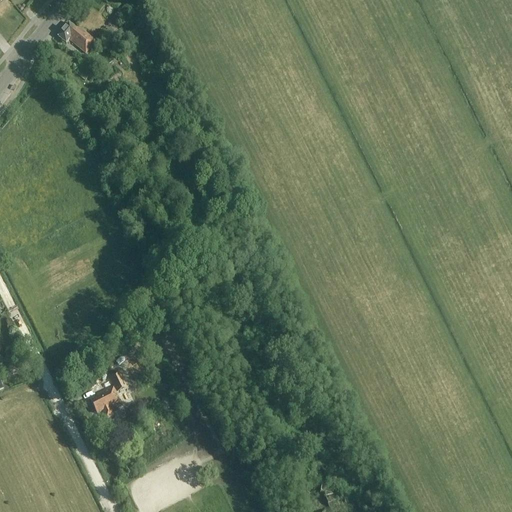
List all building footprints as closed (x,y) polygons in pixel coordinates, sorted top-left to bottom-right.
[(84,35),(69,23),(58,37),(66,44),(70,40),(86,53),(96,41),(86,33),(84,35)] [(96,68),(86,59),(83,63),(82,62),(77,69),(79,71),(76,74),(85,82),(89,78),(87,77),(91,72),(92,73),(96,68)] [(166,340),(176,338),(174,330),(165,332),(166,340)] [(119,372),(109,377),(117,393),(127,388),(119,372)] [(117,411),(116,408),(121,406),(113,389),(90,400),(97,414),(101,412),(106,422),(115,418),(113,414),(115,413),(117,411)]
